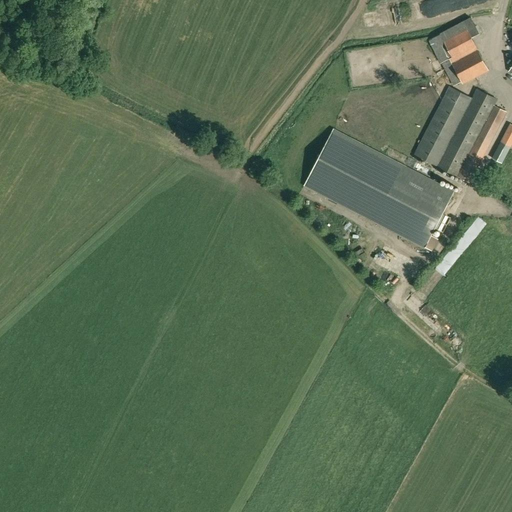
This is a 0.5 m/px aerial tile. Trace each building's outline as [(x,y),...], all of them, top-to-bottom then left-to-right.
[(479,33),(471,17),(429,39),(442,63),(443,62),(455,85),(462,82),(462,83),(488,69),(471,37),(479,33)] [(416,153),(444,168),(471,182),(506,113),(494,106),(497,99),(477,89),(471,101),(449,90),(416,153)] [(510,147),(511,143),(511,124),(510,124),(501,142),(510,147)] [(303,186),(424,249),(453,191),(359,143),(333,129),(303,186)] [(304,229),(297,224),(292,230),(298,235),(304,229)] [(354,282),(347,288),(353,294),(360,288),(354,282)] [(412,337),(407,344),(413,349),(418,342),(412,337)]
